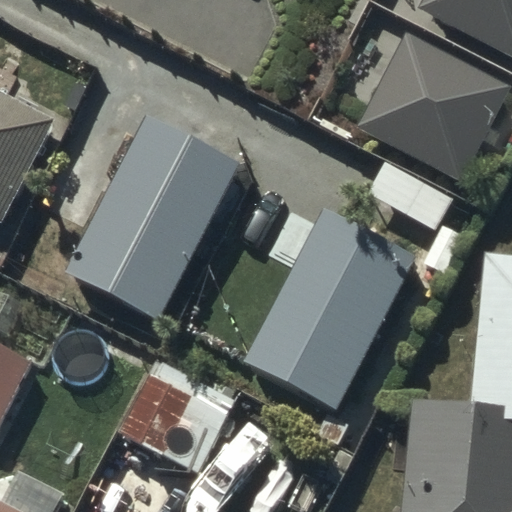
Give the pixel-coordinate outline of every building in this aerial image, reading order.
[(511,65),(511,0),(430,0),(421,18),(511,65)] [(511,105),(511,99),(410,47),(361,140),(466,194),(511,105)] [(57,130),(0,101),(0,228),(5,231),(57,130)] [(245,178),(151,130),(73,284),(166,331),(245,178)] [(455,209),(389,172),(373,201),(439,238),(455,209)] [(418,269),(330,222),(251,371),(339,418),(418,269)] [(511,511),(511,265),(489,263),(476,415),(416,409),(414,422),(406,511),(511,511)] [(0,435),(32,372),(0,355),(0,435)] [(238,409),(164,370),(127,440),(201,479),(238,409)]
